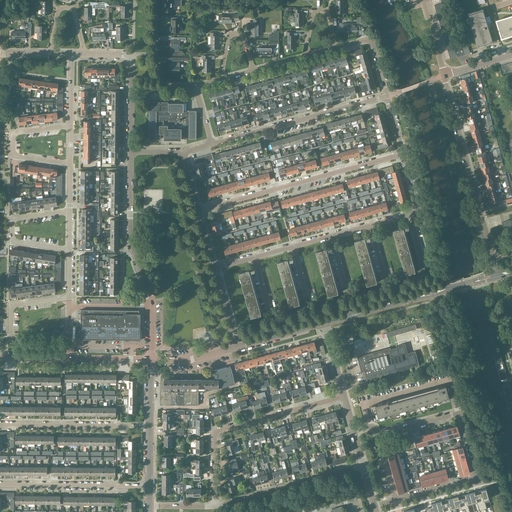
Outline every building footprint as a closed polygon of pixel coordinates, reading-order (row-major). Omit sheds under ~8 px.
[(181,6),(181,0),(164,0),(164,11),(172,11),(172,5),(181,6)] [(338,0),(339,0),(336,0),(336,13),(344,13),(344,0),(345,0),(338,0)] [(128,17),(128,6),(121,6),(121,11),(119,11),(119,17),(128,17)] [(303,26),(303,13),(300,13),(300,10),(294,10),(294,13),(295,13),(295,16),(292,16),(292,22),(295,22),(295,26),(303,26)] [(483,10),(468,14),(477,46),(492,41),(488,28),(489,27),(488,24),(487,24),(483,10)] [(239,21),(239,14),(231,14),(231,15),(219,15),(219,23),(232,23),(232,21),(239,21)] [(511,15),(496,21),(501,39),(511,35),(511,15)] [(172,24),(172,31),(179,31),(179,20),(183,20),(183,17),(177,17),(177,20),(171,20),(171,24),(172,24)] [(260,24),(260,20),(253,20),(253,23),(251,23),(251,36),(259,36),(259,24),(260,24)] [(404,21),(396,24),(405,43),(412,40),(404,21)] [(360,29),(360,22),(357,22),(357,23),(344,23),(344,31),(357,31),(357,29),(360,29)] [(37,26),(37,39),(44,39),(44,33),(45,33),(45,29),(44,29),(44,26),(37,26)] [(124,40),(124,27),(116,27),(116,40),(124,40)] [(27,36),(28,29),(24,29),(24,31),(11,31),(11,32),(10,32),(10,35),(11,36),(11,39),(24,39),(24,36),(27,36)] [(109,31),(105,30),(105,32),(92,32),(92,39),(105,40),(105,37),(109,37),(109,31)] [(219,49),(219,36),(216,36),(216,32),(210,32),(210,36),(211,36),(211,44),(210,44),(210,50),(215,50),(215,49),(219,49)] [(295,48),(295,35),(293,35),(293,32),(286,32),(286,36),(287,36),(287,48),(295,48)] [(170,46),(170,51),(171,51),(172,51),(172,55),(182,55),(182,51),(179,51),(179,40),(183,40),(185,40),(185,37),(183,37),(177,37),(170,37),(171,38),(171,46),(170,46)] [(275,52),(275,46),(271,46),(271,47),(259,47),(258,55),(272,55),(272,52),(275,52)] [(457,56),(465,54),(462,46),(455,49),(457,56)] [(450,59),(457,56),(455,49),(448,51),(450,59)] [(357,62),(367,59),(366,53),(362,54),(359,55),(360,58),(356,59),(357,62)] [(203,59),(203,72),(211,72),(211,59),(208,59),(208,56),(202,56),(202,59),(203,59)] [(348,65),(347,62),(345,56),(339,58),(341,64),(343,70),(346,69),(345,66),(348,65)] [(189,60),(189,57),(171,57),(171,66),(170,66),(170,71),(171,71),(179,71),(179,60),(189,60)] [(343,70),(341,64),(339,58),(334,59),(335,66),(336,66),(338,65),(339,67),(340,71),(343,70)] [(334,59),(328,61),(331,73),(334,72),(333,69),(336,68),(336,66),(335,66),(334,59)] [(328,61),(322,62),(324,69),(327,68),(329,74),(331,73),(328,61)] [(321,82),(318,70),(316,64),(311,66),(312,72),(315,71),(316,73),(316,74),(317,77),(315,79),(316,83),(321,82)] [(364,72),(371,70),(369,64),(362,66),(360,67),(360,70),(357,71),(358,74),(361,73),(364,72)] [(503,74),(509,72),(507,64),(501,66),(503,74)] [(119,81),(119,70),(115,70),(115,68),(109,68),(109,79),(114,79),(114,81),(119,81)] [(303,80),(302,78),(300,71),(294,73),(296,80),(299,79),(301,85),(304,84),(303,80)] [(460,86),(472,83),(469,73),(460,76),(461,79),(460,80),(461,85),(460,86)] [(291,84),(290,81),(289,75),(283,76),(285,83),(288,82),(289,88),(292,87),(291,84)] [(364,81),(360,83),(361,85),(374,82),(372,76),(365,78),(366,80),(364,81)] [(19,81),(15,80),(14,89),(18,89),(18,85),(21,86),(21,90),(24,90),(24,86),(26,79),(19,78),(19,81)] [(277,78),(271,79),(273,86),(274,86),(276,85),(277,88),(278,91),(279,95),(282,94),(281,90),(277,78)] [(32,80),(26,79),(24,86),(24,90),(24,91),(27,91),(28,87),(31,87),(32,80)] [(274,86),(273,86),(271,79),(265,81),(267,88),(268,90),(270,97),(269,93),(272,93),(271,90),(274,89),(274,86)] [(43,91),(44,89),(45,82),(38,81),(37,88),(36,92),(39,93),(40,90),(43,91)] [(268,90),(267,88),(265,81),(260,83),(262,89),(265,88),(265,91),(266,94),(267,98),(270,97),(268,90)] [(350,95),(356,94),(354,87),(353,84),(352,81),(349,81),(350,85),(347,86),(348,88),(350,95)] [(58,83),(51,82),(50,90),(50,93),(53,94),(53,91),(56,91),(57,90),(57,87),(58,83)] [(340,84),(344,97),(350,95),(348,88),(347,86),(345,86),(344,83),(340,84)] [(474,88),(472,83),(460,86),(461,86),(463,91),(462,91),(462,92),(474,88)] [(256,95),(257,95),(254,84),(251,85),(251,84),(248,85),(248,86),(250,92),(253,92),(254,95),(256,94),(256,95)] [(321,93),(320,90),(319,86),(316,87),(317,90),(318,94),(319,96),(321,103),(327,102),(324,92),(321,93)] [(330,91),(333,100),(338,99),(336,91),(333,92),(332,90),(333,90),(332,86),(329,87),(330,91)] [(235,99),(234,94),(232,87),(226,89),(228,95),(229,98),(231,97),(233,102),(236,102),(235,99)] [(324,92),(327,102),(333,100),(330,91),(329,87),(326,88),(327,91),(324,92)] [(470,90),(473,89),(474,89),(474,88),(462,92),(463,92),(464,97),(463,97),(463,98),(475,94),(474,91),(471,93),(470,90)] [(228,95),(226,89),(220,90),(224,103),(227,102),(226,99),(229,98),(228,95)] [(224,105),(224,103),(220,90),(214,92),(216,98),(217,101),(220,100),(222,106),(224,105)] [(308,97),(309,96),(308,93),(305,94),(306,97),(302,98),(302,101),(304,108),(310,106),(308,97)] [(476,100),(474,95),(475,95),(475,94),(463,98),(465,97),(466,103),(465,103),(476,100)] [(298,96),(295,97),(296,100),(299,109),(304,108),(302,101),(299,102),(298,96)] [(284,103),(287,113),(293,111),(291,104),(288,105),(287,102),(286,99),(283,100),(284,103)] [(477,107),(476,104),(475,101),(476,101),(476,100),(465,103),(466,103),(467,106),(464,107),(466,113),(465,113),(477,110),(476,107),(477,107)] [(149,139),(161,139),(161,132),(165,132),(165,139),(196,139),(196,111),(184,111),(184,103),(168,103),(168,102),(160,102),(149,102),(149,139)] [(273,106),(275,116),(281,114),(279,107),(276,108),(276,106),(275,102),(272,103),(273,106)] [(267,108),(264,109),(263,105),(260,106),(261,110),(262,112),(264,119),(266,118),(267,119),(269,119),(269,118),(270,117),(268,110),(267,108)] [(56,109),(52,109),(52,108),(49,109),(50,113),(51,120),(57,120),(57,116),(56,112),(56,109)] [(478,116),(478,114),(477,110),(465,113),(466,113),(467,118),(466,119),(478,116)] [(240,118),(238,119),(235,111),(233,112),(232,112),(234,117),(235,120),(236,126),(242,125),(240,118)] [(231,118),(228,119),(229,121),(231,128),(236,126),(235,120),(234,117),(232,112),(230,113),(231,118)] [(377,120),(384,118),(382,112),(379,113),(376,114),(373,115),(372,115),(373,118),(376,117),(377,120)] [(19,125),(25,124),(24,114),(20,114),(21,116),(18,117),(17,115),(14,115),(15,122),(18,122),(19,125)] [(224,114),(221,115),(221,117),(225,130),(231,128),(229,121),(228,119),(225,119),(224,114)] [(240,118),(242,125),(248,123),(246,116),(243,117),(242,114),(240,114),(240,118)] [(358,123),(364,121),(362,114),(356,115),(358,123)] [(468,125),(480,122),(478,116),(466,119),(468,119),(469,124),(468,125)] [(350,117),(344,119),(346,126),(347,128),(352,127),(352,124),(350,117)] [(477,126),(476,123),(480,122),(468,125),(469,125),(471,130),(469,130),(470,131),(480,127),(480,125),(477,126)] [(479,131),(478,129),(481,128),(480,127),(470,131),(471,130),(472,136),(471,136),(483,133),(482,131),(479,131)] [(326,132),(324,132),(323,128),(317,129),(320,141),(322,140),(321,136),(325,135),(327,134),(326,132)] [(320,141),(317,129),(311,131),(313,138),(314,142),(317,142),(316,138),(319,137),(320,141)] [(308,144),(309,144),(305,132),(300,134),(302,144),(305,144),(304,141),(307,140),(308,144)] [(300,134),(299,133),(296,134),(296,135),(294,136),(296,143),(297,146),(299,145),(298,143),(301,142),(302,144),(300,134)] [(473,142),(484,139),(483,133),(471,136),(471,137),(472,136),(474,142),(473,142)] [(389,136),(381,138),(383,144),(377,145),(378,149),(388,147),(387,143),(391,142),(389,136)] [(482,143),(481,140),(484,139),(473,142),(474,142),(475,147),(474,148),(486,145),(485,142),(482,143)] [(273,150),(279,148),(276,140),(270,142),(273,150)] [(259,150),(262,149),(260,142),(254,143),(257,155),(258,156),(260,156),(259,150)] [(254,143),(248,145),(251,153),(252,156),(257,155),(254,143)] [(365,153),(372,151),(370,144),(363,146),(365,153)] [(248,145),(243,147),(245,154),(246,158),(252,156),(251,153),(248,145)] [(354,149),(351,149),(353,156),(359,155),(357,148),(356,145),(354,146),(354,149)] [(485,148),(485,145),(486,145),(474,148),(475,148),(477,153),(476,153),(476,154),(487,150),(487,148),(485,148)] [(359,155),(365,153),(363,146),(357,148),(359,155)] [(347,158),(353,156),(351,149),(345,151),(347,158)] [(231,150),(225,151),(227,159),(228,162),(231,162),(234,161),(233,157),(231,150)] [(484,152),(485,151),(487,151),(487,150),(476,154),(477,153),(478,157),(477,157),(478,160),(479,160),(479,163),(478,163),(490,160),(488,154),(486,155),(485,155),(484,152)] [(332,152),(335,162),(341,160),(339,153),(336,154),(335,151),(332,152)] [(341,160),(347,158),(345,151),(339,153),(341,160)] [(327,156),(329,163),(335,162),(332,152),(329,153),(330,155),(327,156)] [(322,165),(329,163),(327,156),(320,158),(322,165)] [(309,161),(311,168),(317,166),(315,159),(309,161)] [(309,161),(306,162),(305,160),(303,161),(303,163),(305,170),(311,168),(309,161)] [(492,165),(491,163),(490,160),(478,163),(479,163),(481,168),(480,169),(492,165)] [(202,166),(201,163),(201,162),(199,163),(196,164),(194,165),(195,170),(206,168),(207,167),(206,165),(202,166)] [(299,172),(305,170),(303,163),(297,164),(299,172)] [(23,172),(25,165),(18,164),(17,167),(14,166),(14,173),(21,174),(20,176),(23,176),(23,172)] [(293,173),(299,172),(297,164),(291,166),(293,173)] [(30,173),(31,166),(25,165),(23,172),(23,176),(25,177),(25,176),(26,176),(26,175),(27,173),(30,173)] [(481,175),(493,171),(492,165),(480,169),(481,169),(482,174),(481,174),(481,175)] [(286,175),(293,173),(291,166),(285,168),(286,175)] [(37,167),(36,178),(38,178),(39,175),(43,175),(44,168),(37,167)] [(56,177),(56,173),(57,169),(50,168),(49,179),(56,180),(56,177)] [(202,177),(208,176),(206,168),(195,170),(197,176),(202,175),(202,177)] [(280,177),(286,175),(285,168),(278,170),(280,177)] [(265,171),(262,172),(262,174),(264,181),(271,179),(269,172),(268,170),(265,171)] [(393,179),(400,177),(399,170),(394,171),(391,172),(393,179)] [(494,174),(493,171),(481,175),(483,174),(484,180),(483,180),(495,177),(494,174)] [(373,180),(379,179),(377,172),(371,173),(373,180)] [(367,182),(373,180),(371,173),(365,175),(367,182)] [(360,184),(367,182),(365,175),(359,177),(360,184)] [(252,184),(258,183),(256,176),(250,177),(252,184)] [(246,186),(252,184),(250,177),(244,179),(246,186)] [(354,185),(360,184),(359,177),(352,178),(354,185)] [(495,183),(494,178),(495,177),(483,180),(483,181),(484,180),(486,186),(485,186),(495,183)] [(22,184),(18,184),(18,183),(15,183),(15,178),(11,178),(11,186),(22,186),(22,184)] [(348,187),(354,185),(352,178),(346,180),(348,187)] [(240,188),(246,186),(244,179),(238,181),(240,188)] [(233,189),(240,188),(238,181),(232,182),(233,189)] [(227,191),(233,189),(232,182),(225,184),(227,191)] [(397,191),(404,189),(402,183),(395,185),(397,191)] [(486,192),(498,189),(496,183),(495,183),(485,186),(486,186),(487,192),(486,192)] [(336,185),(338,192),(344,191),(342,184),(336,185)] [(334,193),(338,192),(336,185),(329,187),(331,194),(332,194),(332,196),(335,195),(334,193)] [(215,195),(221,193),(219,186),(213,188),(215,195)] [(325,196),(331,194),(329,187),(323,189),(325,196)] [(209,196),(215,195),(213,188),(207,189),(209,196)] [(319,197),(325,196),(323,189),(317,190),(319,197)] [(404,189),(397,191),(398,197),(405,195),(404,189)] [(499,195),(498,189),(486,192),(487,195),(488,195),(489,197),(488,198),(499,195)] [(317,190),(311,192),(313,199),(319,197),(317,190)] [(311,192),(305,194),(307,201),(313,199),(311,192)] [(301,203),(307,201),(305,194),(299,196),(301,203)] [(405,195),(398,197),(400,203),(407,201),(405,195)] [(499,195),(488,198),(489,198),(490,203),(490,208),(490,207),(493,206),(493,207),(494,206),(499,205),(498,201),(499,201),(498,200),(497,200),(496,196),(497,195),(499,195)] [(295,204),(301,203),(299,196),(293,197),(295,204)] [(288,206),(295,204),(293,197),(287,199),(288,206)] [(287,199),(280,201),(282,208),(288,206),(287,199)] [(270,201),(264,203),(266,210),(265,210),(266,213),(273,211),(272,209),(279,207),(277,201),(270,203),(270,201)] [(382,211),(388,209),(386,202),(380,204),(382,211)] [(254,213),(260,211),(258,204),(252,206),(254,213)] [(375,212),(382,211),(380,204),(373,206),(375,212)] [(247,215),(254,213),(252,206),(245,208),(247,215)] [(369,214),(375,212),(373,206),(367,207),(369,214)] [(363,216),(369,214),(367,207),(361,209),(363,216)] [(357,218),(363,216),(361,209),(355,211),(357,218)] [(235,218),(241,216),(239,210),(233,211),(235,218)] [(351,219),(357,218),(355,211),(349,212),(351,219)] [(338,215),(340,222),(346,221),(344,214),(338,215)] [(333,224),(340,222),(338,215),(332,217),(333,224)] [(327,226),(325,219),(325,217),(322,218),(322,220),(319,220),(321,228),(327,226)] [(327,226),(333,224),(332,217),(325,219),(327,226)] [(503,226),(504,230),(511,227),(511,218),(511,219),(510,220),(502,223),(502,225),(503,226)] [(219,227),(218,223),(221,223),(220,220),(217,220),(216,221),(214,221),(210,222),(212,229),(219,227)] [(315,229),(321,228),(319,220),(313,222),(315,229)] [(309,231),(315,229),(313,222),(307,224),(309,231)] [(303,233),(309,231),(307,224),(301,226),(303,233)] [(297,234),(303,233),(301,226),(295,227),(297,234)] [(403,227),(393,230),(405,275),(415,272),(404,230),(409,229),(408,226),(403,228),(403,227)] [(214,235),(221,233),(219,227),(212,229),(214,235)] [(290,236),(297,234),(295,227),(288,229),(290,236)] [(274,240),(280,239),(279,232),(272,233),(274,240)] [(262,244),(268,242),(266,235),(260,237),(262,244)] [(256,246),(262,244),(260,237),(254,239),(256,246)] [(354,241),(366,285),(377,282),(365,241),(370,240),(370,237),(364,238),(354,241)] [(241,242),(238,243),(238,240),(235,241),(235,243),(237,251),(243,249),(241,242)] [(243,249),(250,247),(248,240),(241,242),(243,249)] [(90,245),(90,241),(81,241),(81,247),(85,247),(85,251),(93,251),(93,245),(90,245)] [(118,243),(110,243),(107,243),(107,246),(110,246),(110,249),(109,249),(109,253),(115,253),(115,249),(118,249),(118,243)] [(225,254),(231,252),(229,245),(223,247),(225,254)] [(316,252),(328,296),(338,293),(327,252),(332,250),(331,248),(326,249),(316,252)] [(42,263),(43,254),(37,253),(35,262),(35,265),(37,265),(38,262),(42,263)] [(107,254),(107,257),(108,257),(108,264),(118,264),(118,257),(112,257),(112,254),(107,254)] [(55,263),(55,261),(55,258),(56,255),(49,255),(48,264),(48,263),(47,267),(50,267),(50,264),(54,264),(55,263)] [(277,262),(289,307),(299,304),(288,262),(293,261),(292,258),(287,260),(287,259),(277,262)] [(249,270),(239,273),(251,317),(261,314),(250,273),(255,272),(254,269),(249,270)] [(8,283),(8,291),(9,291),(10,291),(11,297),(12,297),(12,298),(15,298),(15,297),(18,296),(17,288),(16,282),(9,283),(8,283)] [(80,322),(80,339),(133,340),(140,340),(140,328),(139,328),(139,315),(139,310),(80,310),(80,322)] [(387,337),(417,329),(415,324),(386,332),(387,337)] [(487,328),(493,347),(497,346),(492,326),(487,328)] [(315,353),(317,352),(314,342),(307,344),(309,351),(314,349),(315,353)] [(411,367),(411,366),(419,364),(419,365),(415,351),(408,353),(405,343),(396,346),(397,347),(390,349),(390,348),(357,357),(358,357),(360,364),(359,364),(360,364),(362,371),(361,372),(364,371),(366,379),(367,379),(374,377),(381,375),(382,375),(382,374),(389,373),(389,372),(396,370),(396,371),(397,371),(396,370),(403,368),(404,369),(404,368),(411,366),(411,367)] [(310,354),(309,351),(307,344),(300,346),(301,352),(302,353),(307,351),(308,355),(310,354)] [(303,356),(302,353),(301,352),(300,346),(292,348),(294,354),(299,353),(300,357),(303,356)] [(295,358),(294,354),(292,348),(285,350),(287,356),(292,355),(293,359),(295,358)] [(288,360),(287,356),(285,350),(278,352),(280,358),(285,357),(286,361),(288,360)] [(494,352),(501,375),(506,373),(498,350),(494,352)] [(281,362),(280,358),(278,352),(271,354),(273,360),(278,359),(279,363),(281,362)] [(271,354),(263,356),(265,362),(270,361),(272,365),(272,368),(275,368),(274,364),(273,360),(271,354)] [(266,366),(265,362),(263,356),(256,358),(258,364),(263,363),(264,367),(266,366)] [(260,372),(258,364),(256,358),(249,360),(251,366),(256,365),(258,373),(260,372)] [(252,370),(251,366),(249,360),(242,362),(244,368),(249,367),(250,371),(252,370)] [(242,362),(235,364),(236,370),(242,369),(243,373),(243,376),(246,375),(245,372),(244,368),(242,362)] [(219,388),(235,383),(230,365),(215,370),(214,379),(212,379),(212,388),(219,388)] [(315,376),(327,372),(325,365),(317,368),(318,371),(314,372),(315,376)] [(322,381),(329,380),(327,372),(315,376),(316,379),(319,378),(320,383),(323,383),(322,381)] [(171,379),(169,379),(169,376),(160,376),(160,377),(160,405),(162,405),(171,405),(171,379)] [(511,394),(507,379),(502,380),(510,406),(511,405),(511,394)] [(129,389),(136,389),(136,381),(125,381),(125,383),(129,383),(129,389)] [(286,394),(285,391),(288,390),(286,383),(283,384),(284,388),(282,389),(283,393),(279,394),(281,401),(287,399),(286,394)] [(298,388),(300,396),(307,394),(305,389),(306,389),(304,383),(302,383),(303,387),(298,388)] [(300,396),(298,388),(297,385),(295,385),(296,389),(291,390),(293,397),(300,396)] [(386,402),(371,406),(372,410),(374,410),(376,416),(378,416),(379,419),(450,400),(446,385),(439,387),(436,388),(436,389),(389,402),(389,401),(386,402)] [(136,389),(129,389),(125,388),(125,391),(129,391),(129,396),(136,397),(136,389)] [(281,401),(279,394),(278,390),(275,391),(271,392),(274,403),(281,401)] [(264,391),(257,393),(261,406),(268,405),(266,399),(265,393),(264,391)] [(238,399),(236,392),(232,393),(234,399),(236,398),(237,402),(232,404),(234,411),(241,409),(238,399)] [(254,408),(261,406),(257,392),(255,392),(257,400),(252,401),(252,398),(248,399),(250,405),(253,404),(254,408)] [(216,394),(209,396),(209,399),(214,398),(215,401),(215,404),(216,404),(217,408),(212,409),(214,416),(221,414),(219,407),(216,394)] [(129,396),(125,396),(125,399),(127,399),(127,404),(136,404),(136,397),(129,396)] [(247,396),(245,396),(242,397),(243,400),(242,401),(241,398),(238,399),(241,409),(248,407),(247,406),(250,405),(248,399),(247,396)] [(219,407),(221,414),(228,412),(227,407),(225,401),(223,402),(224,406),(219,407)] [(136,404),(127,404),(125,404),(125,407),(129,407),(129,412),(136,412),(136,404)] [(330,413),(332,421),(335,420),(336,424),(339,424),(336,412),(330,413)] [(334,428),(332,421),(330,413),(324,415),(326,424),(330,423),(331,429),(334,428)] [(192,414),(192,419),(192,422),(196,422),(196,426),(203,426),(203,419),(199,419),(199,415),(192,414)] [(327,427),(326,424),(324,415),(318,417),(320,424),(323,424),(324,428),(327,427)] [(321,429),(320,424),(318,417),(312,418),(314,426),(313,426),(314,431),(321,429)] [(308,427),(306,420),(299,422),(301,429),(302,433),(304,432),(304,431),(309,430),(308,427)] [(296,430),(301,429),(299,422),(292,423),(294,428),(293,428),(295,434),(297,434),(296,430)] [(284,426),(278,428),(280,435),(281,438),(281,440),(284,440),(283,437),(287,436),(286,433),(284,426),(285,426),(285,425),(284,426)] [(451,427),(454,437),(459,435),(457,425),(451,427)] [(276,436),(280,435),(278,428),(271,429),(272,434),(274,440),(275,444),(278,443),(276,436)] [(265,431),(263,432),(256,434),(258,441),(259,445),(261,444),(260,440),(265,439),(264,435),(266,434),(265,431)] [(254,442),(258,441),(256,434),(249,435),(251,440),(251,443),(252,451),(255,451),(254,446),(255,446),(254,442)] [(172,435),(164,435),(164,445),(167,446),(168,446),(168,445),(172,446),(172,441),(175,441),(176,435),(172,435)] [(417,447),(423,445),(420,436),(415,437),(417,447)] [(339,447),(347,445),(345,438),(337,440),(339,447)] [(226,456),(227,456),(233,454),(232,453),(235,453),(233,447),(239,445),(237,439),(232,441),(232,444),(227,445),(228,450),(227,450),(227,456),(226,456)] [(128,449),(135,449),(136,441),(124,441),(124,443),(128,443),(128,449)] [(347,445),(339,447),(341,454),(349,452),(347,445)] [(454,455),(464,452),(462,447),(452,449),(454,455)] [(135,449),(128,449),(124,449),(124,451),(128,451),(128,457),(135,457),(135,449)] [(399,459),(398,453),(388,456),(390,461),(399,459)] [(317,456),(320,467),(327,465),(325,460),(324,454),(322,454),(322,455),(317,456)] [(317,456),(315,456),(316,460),(311,461),(312,465),(311,466),(312,469),(320,467),(317,456)] [(128,457),(124,457),(121,457),(121,460),(125,460),(125,459),(128,459),(128,465),(135,465),(135,457),(128,457)] [(163,457),(163,466),(170,466),(172,466),(172,457),(170,457),(163,457)] [(195,460),(195,457),(189,457),(189,459),(192,459),(191,462),(196,462),(195,467),(203,467),(203,460),(198,460),(195,460)] [(230,463),(227,464),(229,473),(235,472),(235,471),(239,470),(238,467),(236,462),(235,458),(229,460),(230,463)] [(299,465),(301,472),(307,470),(306,465),(304,459),(302,460),(303,464),(299,465)] [(279,470),(281,478),(288,476),(286,471),(287,471),(284,461),(281,462),(283,469),(279,470)] [(301,472),(299,465),(297,461),(295,462),(296,465),(292,467),(294,474),(301,472)] [(135,465),(128,465),(124,465),(124,467),(128,467),(128,473),(135,473),(135,465)] [(281,478),(279,470),(278,466),(276,467),(277,471),(272,472),(274,479),(281,478)] [(458,470),(460,476),(469,473),(468,468),(458,470)] [(440,470),(443,480),(448,478),(446,469),(440,470)] [(257,476),(253,478),(254,482),(255,485),(262,483),(259,472),(258,470),(255,470),(256,474),(257,473),(257,476)] [(259,472),(262,483),(269,481),(265,470),(259,472)] [(425,475),(427,484),(432,483),(430,473),(429,471),(424,472),(424,475),(425,475)] [(162,475),(162,484),(171,484),(171,475),(170,475),(162,475)] [(422,486),(427,484),(425,475),(424,475),(419,476),(422,486)] [(232,482),(227,483),(229,492),(235,491),(233,484),(239,483),(237,477),(231,479),(232,482)] [(170,494),(171,494),(171,488),(180,488),(180,491),(180,494),(183,494),(183,491),(183,484),(180,484),(180,485),(171,484),(162,484),(162,494),(170,494)] [(193,496),(193,489),(193,485),(191,485),(191,489),(186,489),(186,484),(183,484),(183,491),(186,491),(186,496),(193,496)] [(399,493),(408,490),(407,485),(397,487),(399,493)] [(481,493),(478,493),(483,509),(486,508),(484,500),(489,499),(486,488),(481,490),(481,493)] [(474,492),(469,493),(472,503),(472,504),(477,503),(479,510),(483,509),(478,493),(475,494),(474,492)] [(465,497),(462,498),(465,508),(465,511),(469,511),(467,505),(472,503),(469,493),(464,494),(465,497)] [(458,496),(453,498),(455,508),(460,507),(461,509),(465,508),(462,498),(458,499),(458,496)] [(448,502),(445,503),(447,511),(451,511),(451,509),(455,508),(453,498),(447,499),(448,502)] [(128,509),(135,509),(135,501),(128,501),(124,501),(124,503),(128,503),(128,509)] [(441,501),(436,502),(438,511),(440,511),(443,511),(447,511),(445,503),(442,503),(441,501)] [(432,506),(428,507),(429,511),(438,511),(436,502),(431,504),(432,506)]
